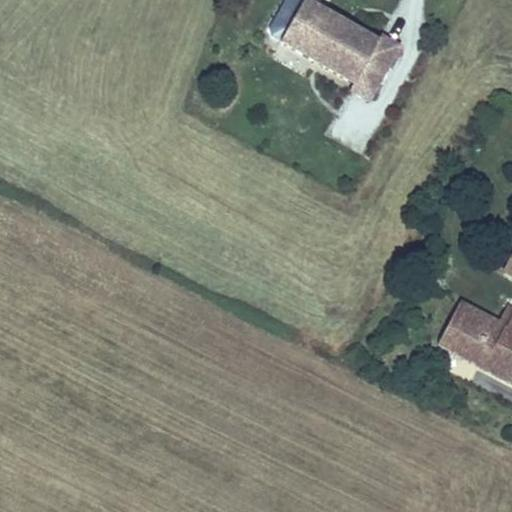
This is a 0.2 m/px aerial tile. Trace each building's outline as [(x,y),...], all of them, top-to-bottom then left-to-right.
[(379,54),(305,14),(282,57),(316,75),(319,70),(328,75),(325,80),(357,96),(353,103),(371,113),(401,59),(383,48),(379,54)] [(328,75),(319,70),(316,75),(325,80),(328,75)] [(511,261),(511,255),(499,248),(484,273),(500,281),(511,261)] [(511,261),(500,281),(511,288),(511,261)] [(433,353),(505,392),(511,378),(511,316),(505,313),(495,331),(459,311),(433,353)]
